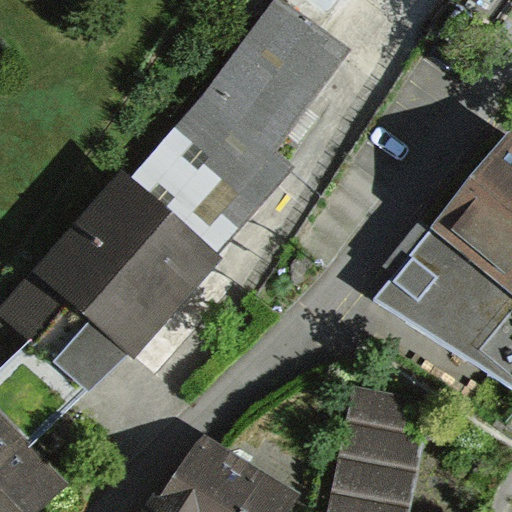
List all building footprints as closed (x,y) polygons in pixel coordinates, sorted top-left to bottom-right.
[(350,51),(278,0),(274,0),(132,180),(123,171),(0,308),(0,310),(34,340),(88,391),(127,352),(136,360),(222,260),(217,254),(293,167),(279,153),(350,51)] [(511,136),(509,133),(380,298),(511,390),(511,136)] [(34,340),(0,369),(0,511),(34,511),(65,483),(30,448),(88,391),(34,340)] [(410,511),(431,401),(353,385),(328,511),(410,511)] [(292,511),(303,495),(203,433),(145,511),(292,511)]
